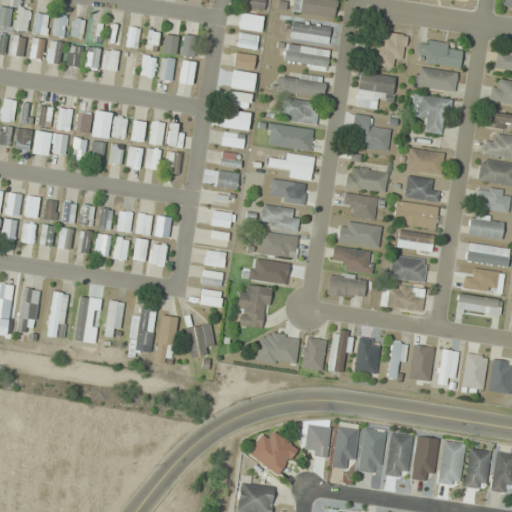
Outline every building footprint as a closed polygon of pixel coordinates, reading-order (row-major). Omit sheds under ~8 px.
[(262,12),(264,0),(242,0),(241,7),(262,12)] [(336,0),(293,0),(292,12),(335,17),(336,0)] [(0,25),(9,27),(12,8),(0,6),(0,25)] [(30,10),(18,8),(14,30),(26,32),(30,10)] [(33,33),(46,35),(49,13),(35,12),(33,33)] [(240,21),(259,24),(261,14),(242,12),(240,21)] [(63,38),(67,16),(55,14),(51,35),(63,38)] [(85,19),(74,17),(70,36),(81,38),(85,19)] [(102,37),(102,20),(91,20),(91,37),(102,37)] [(330,26),(291,22),(289,39),(328,44),(330,26)] [(108,43),(119,44),(121,24),(110,24),(108,43)] [(141,28),(129,25),(125,46),(137,48),(141,28)] [(157,51),(159,32),(146,30),(144,49),(157,51)] [(178,34),(163,33),(162,54),(176,55),(178,34)] [(257,49),(258,34),(238,33),(236,47),(257,49)] [(406,35),(385,33),(384,41),(371,40),(368,64),(393,66),(393,58),(404,59),(406,35)] [(9,55),(22,57),(25,37),(12,35),(9,55)] [(195,57),(195,36),(182,35),(181,56),(195,57)] [(45,39),(32,37),(29,58),(42,60),(45,39)] [(60,63),(62,42),(49,40),(46,62),(60,63)] [(461,44),(418,42),(417,63),(460,65),(461,44)] [(326,69),(329,50),(286,44),(283,63),(326,69)] [(80,46),(66,46),(66,66),(80,66),(80,46)] [(86,68),(97,69),(99,48),(88,47),(86,68)] [(117,50),(104,50),(104,70),(117,70),(117,50)] [(253,69),(255,56),(234,53),(232,66),(253,69)] [(156,57),(141,55),(139,76),(154,77),(156,57)] [(159,79),(171,81),(174,59),(161,57),(159,79)] [(177,82),(190,85),(195,62),(182,59),(177,82)] [(454,91),(456,72),(416,67),(413,86),(454,91)] [(252,90),(255,74),(232,70),(229,86),(252,90)] [(325,78),(277,72),(275,90),(323,97),(325,78)] [(355,106),(377,109),(378,100),(392,102),(395,77),(359,72),(355,106)] [(449,99),(413,94),(410,116),(426,118),(423,131),(444,134),(449,99)] [(16,100),(2,98),(0,120),(0,121),(14,122),(16,100)] [(315,125),(319,104),(285,98),(281,119),(315,125)] [(20,122),(27,122),(28,103),(21,102),(20,122)] [(50,127),(52,107),(39,105),(37,126),(50,127)] [(56,129),(69,130),(72,109),(58,107),(56,129)] [(511,115),(489,109),(485,125),(510,132),(511,125),(511,115)] [(91,114),(78,111),(74,131),(87,134),(91,114)] [(224,125),(245,130),(248,116),(227,111),(224,125)] [(387,149),(390,129),(370,127),(371,116),(355,114),(352,136),(358,137),(357,146),(387,149)] [(107,116),(94,116),(94,135),(107,135),(107,116)] [(127,118),(113,116),(110,137),(124,139),(127,118)] [(130,141),(143,142),(145,121),(132,120),(130,141)] [(162,145),(164,122),(151,121),(149,144),(162,145)] [(182,147),(182,124),(168,124),(168,147),(182,147)] [(310,151),(313,130),(268,124),(266,145),(310,151)] [(0,144),(11,145),(11,126),(0,126),(0,144)] [(31,129),(16,128),(15,149),(29,150),(31,129)] [(47,151),(48,132),(37,131),(36,151),(47,151)] [(245,135),(223,131),(220,145),(242,149),(245,135)] [(64,155),(68,135),(54,133),(51,153),(64,155)] [(494,143),(484,142),(482,153),(511,157),(511,135),(495,134),(494,143)] [(71,158),(84,160),(87,139),(74,137),(71,158)] [(89,160),(103,162),(105,142),(91,141),(89,160)] [(122,145),(109,145),(109,164),(122,164),(122,145)] [(143,149),(130,146),(125,165),(138,169),(143,149)] [(161,150),(148,148),(144,169),(157,171),(161,150)] [(405,169),(440,175),(444,153),(408,148),(405,169)] [(181,154),(168,151),(164,172),(178,174),(181,154)] [(241,168),(241,154),(219,153),(219,167),(241,168)] [(267,169),(312,172),(313,158),(268,155),(267,169)] [(511,161),(479,160),(478,183),(511,184),(511,161)] [(387,173),(348,166),(344,187),(384,194),(387,173)] [(236,190),(239,174),(217,170),(214,185),(236,190)] [(438,200),(438,190),(430,190),(430,177),(406,177),(406,200),(438,200)] [(303,204),(304,194),(295,193),(297,183),(270,180),(268,200),(303,204)] [(475,207),(507,213),(510,191),(479,186),(475,207)] [(18,215),(21,194),(7,192),(5,214),(18,215)] [(342,204),(353,206),(351,215),(373,220),(377,198),(345,192),(342,204)] [(233,196),(213,194),(212,206),(232,208),(233,196)] [(24,216),(37,218),(39,196),(26,195),(24,216)] [(55,221),(57,200),(44,200),(43,220),(55,221)] [(60,221),(72,224),(76,203),(64,200),(60,221)] [(393,224),(435,228),(437,206),(396,202),(393,224)] [(93,205),(81,204),(80,225),(92,226),(93,205)] [(293,217),(294,209),(262,205),(260,226),(297,230),(298,217),(293,217)] [(99,229),(111,229),(111,209),(99,209),(99,229)] [(129,232),(132,212),(118,211),(116,231),(129,232)] [(233,212),(210,211),(209,226),(232,227),(233,212)] [(151,215),(137,213),(134,234),(149,236),(151,215)] [(503,218),(469,214),(466,234),(501,238),(503,218)] [(167,237),(168,216),(156,216),(155,237),(167,237)] [(2,241),(15,241),(16,220),(3,219),(2,241)] [(337,242),(377,247),(380,226),(340,221),(337,242)] [(21,243),(34,244),(36,223),(22,223),(21,243)] [(38,244),(50,247),(55,227),(42,224),(38,244)] [(70,249),(72,228),(59,227),(57,248),(70,249)] [(78,252),(88,253),(91,231),(80,230),(78,252)] [(226,247),(228,232),(209,231),(208,245),(226,247)] [(294,258),(297,237),(261,231),(258,253),(294,258)] [(433,235),(398,231),(397,248),(431,252),(433,235)] [(107,255),(110,235),(96,234),(94,254),(107,255)] [(126,259),(129,238),(115,237),(112,258),(126,259)] [(132,260),(145,261),(147,240),(135,238),(132,260)] [(506,267),(509,249),(468,242),(465,260),(506,267)] [(167,246),(154,243),(149,263),(163,266),(167,246)] [(374,252),(333,246),(332,258),(341,260),(340,269),(371,273),(374,252)] [(224,268),(225,253),(204,250),(202,265),(224,268)] [(389,278),(424,281),(426,259),(391,256),(389,278)] [(220,287),(223,274),(202,269),(199,283),(220,287)] [(461,288),(500,293),(503,273),(474,269),(472,278),(463,277),(461,288)] [(326,293),(363,299),(365,279),(328,273),(326,293)] [(0,318),(9,320),(12,284),(0,283),(0,318)] [(379,306),(421,311),(424,289),(383,283),(379,306)] [(239,292),(237,312),(241,312),(240,325),(265,328),(269,287),(247,285),(246,292),(239,292)] [(40,290),(22,287),(16,331),(24,332),(25,324),(35,325),(40,290)] [(199,298),(219,300),(220,291),(200,289),(199,298)] [(66,292),(51,291),(47,336),(62,338),(66,292)] [(501,301),(458,293),(455,308),(498,316),(501,301)] [(94,338),(100,298),(80,296),(74,335),(94,338)] [(111,337),(112,328),(119,329),(124,302),(110,300),(104,336),(111,337)] [(151,353),(155,308),(141,307),(141,316),(132,315),(128,351),(151,353)] [(165,363),(166,357),(171,357),(177,317),(161,315),(154,362),(165,363)] [(213,345),(210,324),(185,328),(189,357),(206,354),(205,346),(213,345)] [(352,332),(334,329),(327,370),(344,373),(352,332)] [(294,366),(298,337),(259,333),(255,361),(294,366)] [(300,367),(321,371),(326,340),(305,336),(300,367)] [(380,340),(358,337),(353,371),(375,374),(380,340)] [(458,351),(441,349),(437,384),(453,386),(458,351)] [(476,388),(482,355),(467,352),(461,385),(476,388)] [(509,394),(511,369),(511,361),(492,359),(487,391),(509,394)] [(331,467),(345,468),(346,460),(353,461),(357,427),(336,424),(331,467)] [(307,456),(329,455),(327,425),(305,426),(307,456)] [(384,432),(363,430),(358,471),(379,473),(384,432)] [(277,476),(298,449),(274,431),(268,439),(261,434),(247,453),(277,476)] [(383,474),(405,478),(412,436),(390,432),(383,474)] [(459,485),(464,443),(443,441),(438,483),(459,485)] [(431,482),(436,444),(416,442),(411,479),(431,482)] [(464,487),(484,489),(490,451),(469,448),(464,487)] [(491,488),(511,489),(511,453),(494,452),(491,488)] [(240,480),(236,511),(248,511),(270,511),(274,484),(240,480)]
